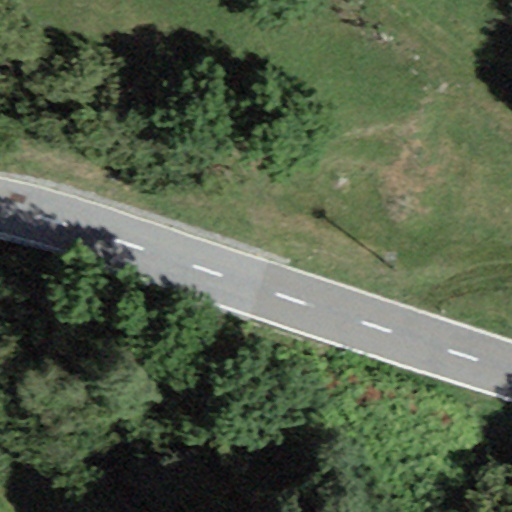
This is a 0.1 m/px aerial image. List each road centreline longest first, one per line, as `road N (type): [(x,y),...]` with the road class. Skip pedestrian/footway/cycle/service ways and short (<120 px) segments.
road 1 (tertiary): [(0,206),(511,369)]
road 2 (track): [(150,249),(212,329),(358,434),(415,511)]
road 3 (track): [(511,103),(382,0)]
road 4 (track): [(376,323),(446,291),(511,290)]
